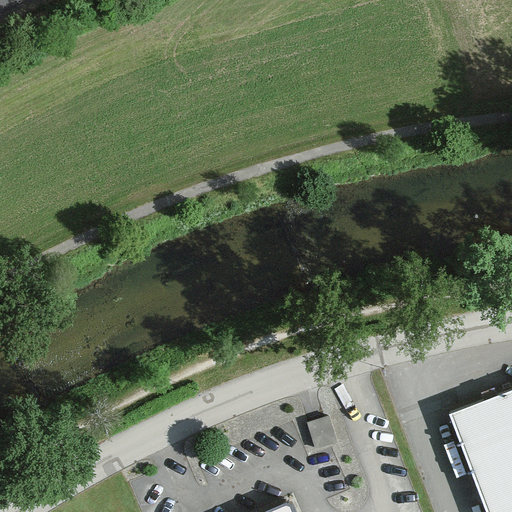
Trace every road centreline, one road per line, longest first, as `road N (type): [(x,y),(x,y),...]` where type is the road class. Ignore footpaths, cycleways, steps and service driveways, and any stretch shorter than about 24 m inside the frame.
road 1 (track): [(0,476),(208,363),(356,313),(511,284)]
road 2 (track): [(0,282),(199,185),(410,126),(511,120)]
road 3 (unclassified): [(511,318),(357,353),(289,379),(197,415),(15,511)]
road 4 (unknown): [(412,339),(467,511)]
